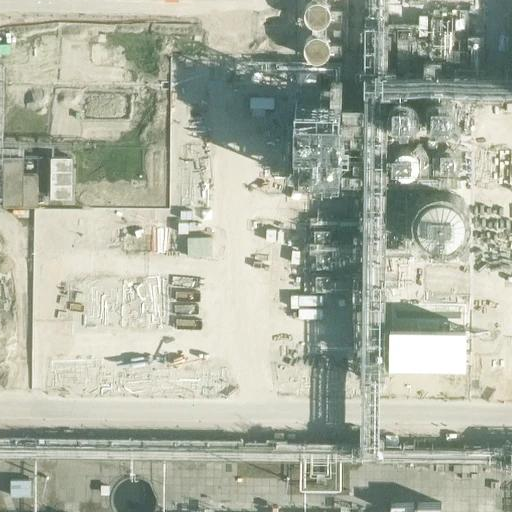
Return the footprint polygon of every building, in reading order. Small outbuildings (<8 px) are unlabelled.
[(23,64),(28,35),(7,32),(2,61),(23,64)] [(34,63),(54,63),(54,37),(34,38),(34,63)] [(99,42),(94,58),(106,62),(111,46),(99,42)] [(80,63),(90,49),(82,43),(71,57),(80,63)] [(320,136),(349,135),(348,92),(319,92),(320,136)] [(6,125),(32,120),(33,125),(61,120),(57,97),(27,103),(26,94),(1,99),(6,125)] [(313,136),(313,94),(285,94),(285,136),(313,136)] [(94,183),(121,148),(105,136),(78,171),(94,183)] [(78,150),(57,150),(57,197),(79,197),(78,150)] [(22,157),(4,157),(3,203),(36,203),(36,175),(21,175),(22,157)] [(139,203),(155,203),(155,179),(139,179),(139,203)] [(102,252),(81,251),(80,275),(101,276),(102,252)] [(40,255),(40,266),(57,266),(57,255),(40,255)] [(500,376),(486,375),(485,393),(499,394),(500,376)] [(17,472),(17,494),(38,494),(38,472),(17,472)] [(150,511),(155,506),(157,499),(155,492),(152,487),(147,483),(144,481),(138,481),(133,481),(130,483),(125,487),(122,492),(120,499),(122,506),(126,511),(150,511)] [(485,509),(486,492),(459,490),(459,488),(430,487),(428,511),(450,511),(451,507),(485,509)]
